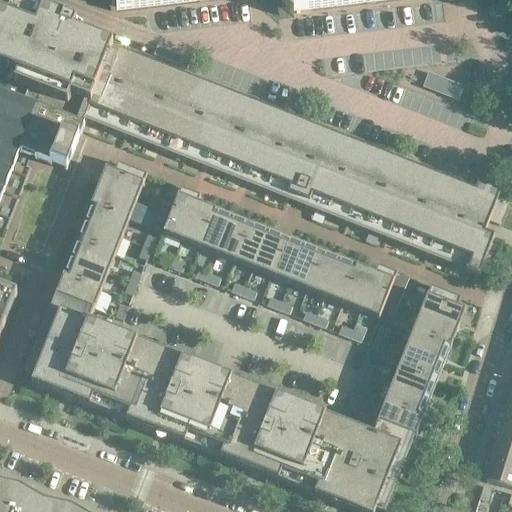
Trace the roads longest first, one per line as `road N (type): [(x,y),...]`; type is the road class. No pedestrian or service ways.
road 1 (residential): [(443,511),(511,282)]
road 2 (residential): [(190,511),(0,435)]
road 3 (residential): [(0,406),(45,292)]
